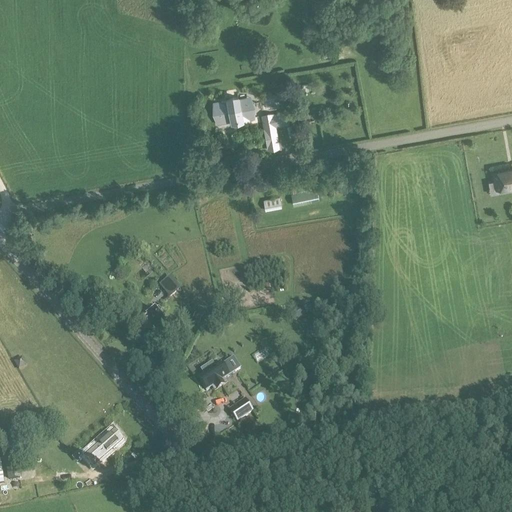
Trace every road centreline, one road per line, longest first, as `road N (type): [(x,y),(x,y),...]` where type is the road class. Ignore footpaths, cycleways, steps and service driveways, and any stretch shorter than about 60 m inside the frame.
road 1 (unclassified): [(0,214),(511,124)]
road 2 (tertiary): [(246,511),(0,239)]
